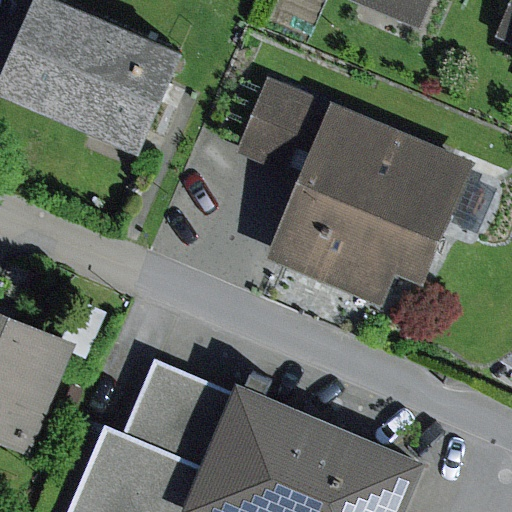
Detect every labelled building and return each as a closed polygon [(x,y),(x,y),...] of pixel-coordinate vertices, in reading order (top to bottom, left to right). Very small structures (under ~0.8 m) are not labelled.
[(429,0),(349,0),(419,28),(429,0)] [(171,59),(32,2),(0,78),(0,104),(130,158),(171,59)] [(511,2),(496,39),(511,46),(511,65),(511,68),(511,2)] [(461,164),(265,87),(239,154),(293,175),(262,254),(381,301),(392,273),(414,282),(461,164)] [(66,347),(0,320),(0,450),(22,459),(66,347)] [(182,511),(230,399),(157,366),(131,434),(109,426),(74,511),(182,511)] [(399,511),(419,466),(234,388),(230,399),(182,511),(399,511)]
